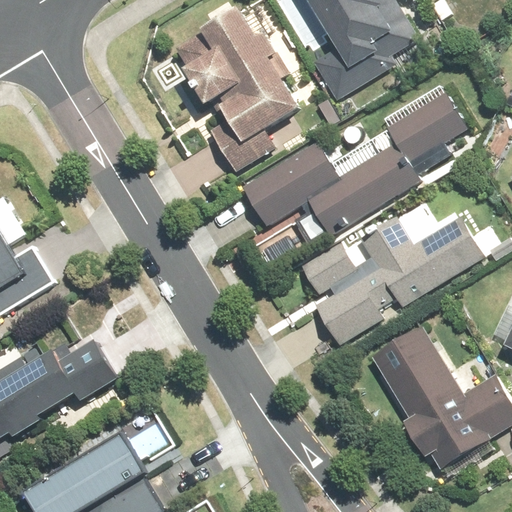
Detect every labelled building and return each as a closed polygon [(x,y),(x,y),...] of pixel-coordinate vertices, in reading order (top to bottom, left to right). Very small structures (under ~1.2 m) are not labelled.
[(299,0),(331,55),(313,66),(335,103),(394,69),(389,59),(416,44),(392,3),(398,0),(299,0)] [(250,45),(232,12),(195,33),(197,38),(173,51),(185,71),(177,74),(199,112),(209,107),(222,129),(206,138),(229,178),(274,152),(263,134),(296,115),(279,84),(292,77),(268,35),(250,45)] [(387,131),(372,141),(360,123),(341,135),(353,153),(330,167),(315,144),(240,192),(265,231),(305,206),(312,217),(298,225),(310,243),(340,224),(345,230),(417,184),(414,180),(447,158),(440,147),(463,132),(437,90),(382,125),(387,131)] [(0,323),(64,284),(42,249),(31,256),(23,243),(35,236),(13,198),(0,206),(0,323)] [(334,350),(483,264),(458,222),(411,248),(395,221),(344,251),(341,246),(298,271),(318,305),(311,309),(334,350)] [(511,321),(500,349),(511,354),(511,321)] [(422,332),(371,360),(405,421),(397,426),(418,462),(426,458),(435,474),(490,444),(486,437),(511,422),(511,410),(493,378),(459,397),(422,332)] [(22,359),(20,355),(0,367),(0,447),(26,432),(30,438),(62,418),(60,414),(93,394),(118,378),(90,334),(46,362),(37,349),(22,359)] [(120,434),(22,494),(32,511),(158,511),(165,508),(147,478),(120,434)]
